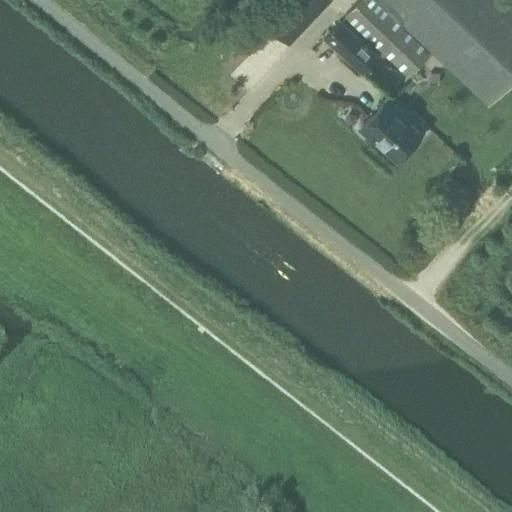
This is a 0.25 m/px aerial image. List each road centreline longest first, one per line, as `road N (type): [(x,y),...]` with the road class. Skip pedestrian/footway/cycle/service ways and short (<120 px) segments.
road 1 (unclassified): [(511,378),(33,0)]
road 2 (track): [(347,0),(219,144)]
road 3 (track): [(511,197),(455,240),(407,294)]
